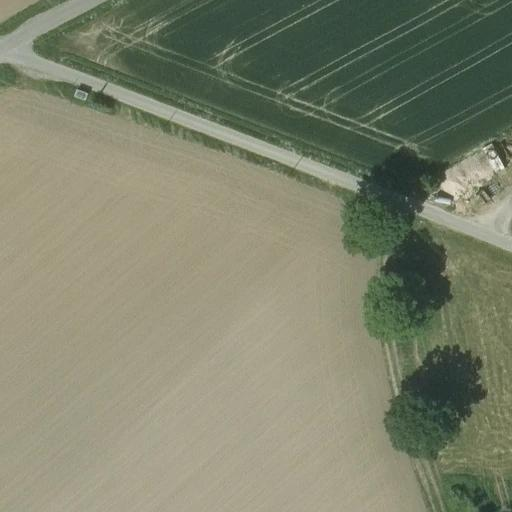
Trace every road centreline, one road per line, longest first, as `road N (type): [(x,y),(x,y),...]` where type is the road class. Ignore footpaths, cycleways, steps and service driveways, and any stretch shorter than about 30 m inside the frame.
road 1 (unclassified): [(0,49),(511,248)]
road 2 (track): [(375,192),(404,344),(458,511)]
